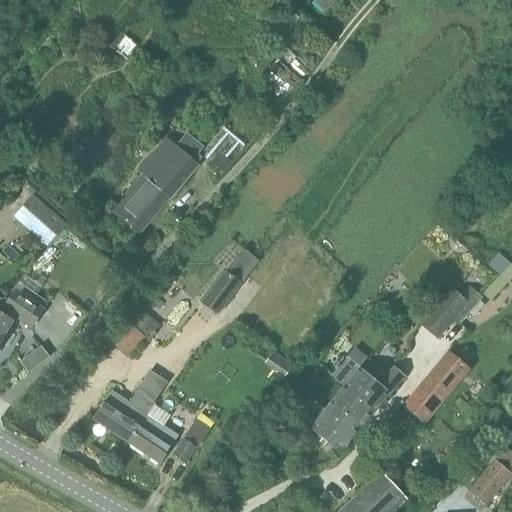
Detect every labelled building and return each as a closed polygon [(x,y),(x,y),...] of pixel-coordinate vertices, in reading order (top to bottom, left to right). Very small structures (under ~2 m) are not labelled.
[(316,0),(328,11),(338,0),(316,0)] [(125,36),(114,50),(127,61),(139,47),(125,36)] [(279,64),(261,86),(283,104),(301,83),(279,64)] [(226,127),(202,156),(223,173),(247,144),(249,141),(228,125),(226,127)] [(112,212),(140,236),(200,166),(198,165),(202,159),(198,156),(204,149),(187,134),(176,147),(166,139),(139,171),(144,176),(112,212)] [(34,198),(16,218),(50,249),(68,228),(34,198)] [(219,316),(260,261),(243,249),(202,304),(219,316)] [(491,302),(511,279),(511,264),(483,295),(491,302)] [(453,288),(443,300),(421,326),(437,340),(455,320),(460,325),(484,297),(471,285),(462,296),(453,288)] [(18,292),(5,310),(32,329),(44,310),(18,292)] [(0,315),(0,345),(14,323),(0,315)] [(368,357),(357,348),(334,376),(376,412),(391,394),(392,393),(392,392),(404,377),(393,369),(379,385),(359,368),(368,357)] [(449,352),(403,407),(426,425),(471,371),(449,352)] [(130,403),(112,392),(93,420),(129,444),(148,415),(169,383),(151,371),(130,403)] [(334,376),(319,394),(361,430),(376,412),(334,376)] [(299,413),(312,425),(310,428),(341,454),(361,430),(319,394),(313,401),(311,399),(299,413)] [(180,436),(148,415),(129,444),(161,465),(173,446),(180,436)] [(214,424),(201,415),(173,456),(187,465),(198,448),(199,449),(212,429),(211,429),(214,424)] [(470,491),(487,505),(510,476),(493,462),(470,491)] [(381,473),(340,511),(394,511),(407,500),(381,473)]
